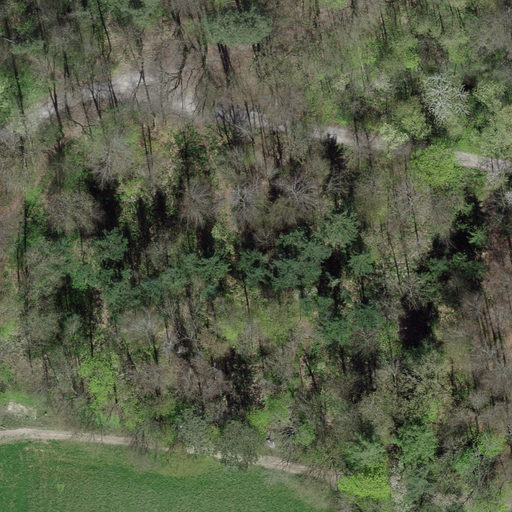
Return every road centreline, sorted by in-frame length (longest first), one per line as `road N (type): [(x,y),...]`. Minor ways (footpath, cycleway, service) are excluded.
road 1 (track): [(511,168),(98,88)]
road 2 (track): [(369,0),(209,63),(98,88),(0,137)]
road 3 (track): [(511,506),(354,478)]
